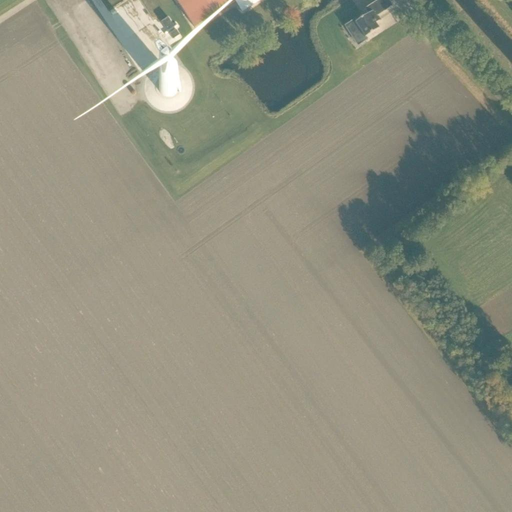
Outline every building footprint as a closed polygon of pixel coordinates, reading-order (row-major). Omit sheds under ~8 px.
[(242,12),(260,0),(175,0),(196,30),(236,4),(242,12)] [(359,42),(365,38),(379,29),(376,23),(380,21),(377,16),(392,6),(388,0),(378,0),(365,8),(368,14),(349,27),(359,42)] [(163,22),(167,29),(173,25),(169,18),(163,22)] [(123,41),(143,72),(176,51),(157,20),(123,41)] [(171,35),(175,40),(181,36),(178,30),(171,35)] [(174,82),(173,81),(172,80),(171,80),(170,80),(168,79),(166,80),(164,80),(163,81),(162,82),(160,83),(160,84),(159,86),(159,87),(159,89),(159,90),(159,92),(160,93),(161,95),(162,96),(163,97),(165,98),(167,98),(169,98),(171,98),(173,97),(174,96),(176,95),(176,93),(177,91),(177,90),(177,88),(177,87),(177,85),(176,84),(175,83),(174,82)]
